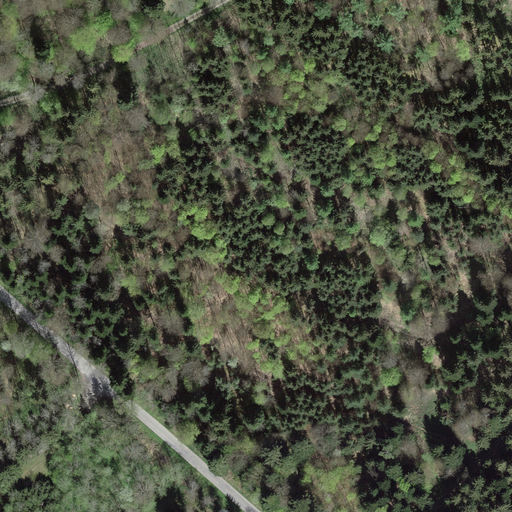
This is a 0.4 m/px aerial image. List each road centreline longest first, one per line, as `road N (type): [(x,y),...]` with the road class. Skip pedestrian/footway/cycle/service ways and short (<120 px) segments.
road 1 (unclassified): [(252,511),(0,291)]
road 2 (track): [(0,102),(114,59),(225,0)]
road 3 (track): [(97,378),(64,437),(0,498)]
